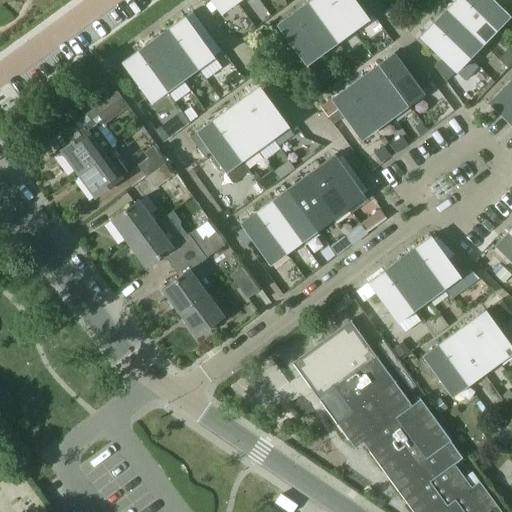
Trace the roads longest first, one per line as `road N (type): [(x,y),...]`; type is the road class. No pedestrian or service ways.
road 1 (residential): [(178,396),(433,209)]
road 2 (tertiary): [(178,396),(118,349),(0,182)]
road 3 (tertiary): [(345,511),(178,396)]
road 4 (residential): [(0,78),(107,0)]
